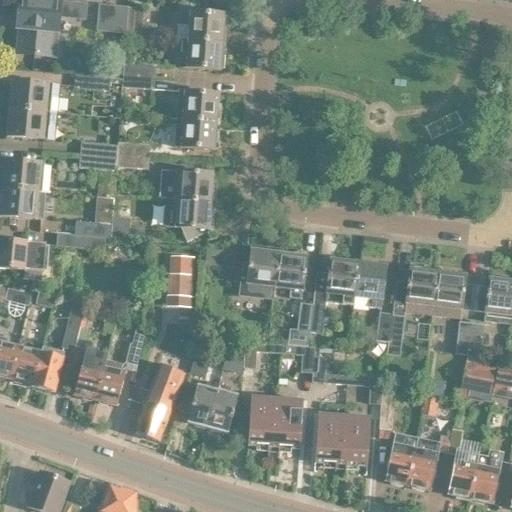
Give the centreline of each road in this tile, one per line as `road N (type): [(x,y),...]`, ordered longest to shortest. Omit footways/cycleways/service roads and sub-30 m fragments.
road 1 (residential): [(511,238),(283,210),(249,174),(264,0)]
road 2 (secondary): [(166,481),(0,420)]
